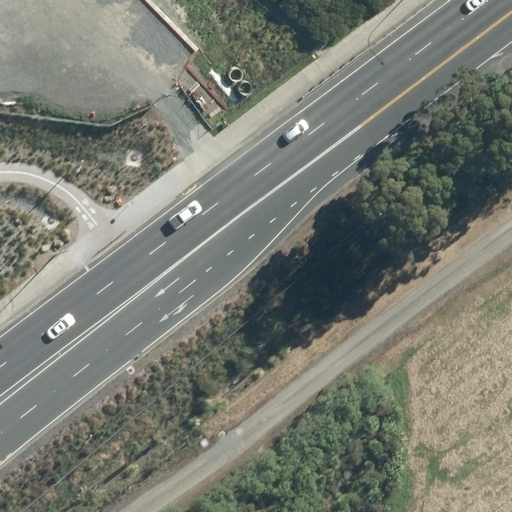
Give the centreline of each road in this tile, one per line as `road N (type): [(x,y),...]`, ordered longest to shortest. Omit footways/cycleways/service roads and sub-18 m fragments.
road 1 (primary): [(511,12),(0,396)]
road 2 (track): [(157,511),(511,239)]
